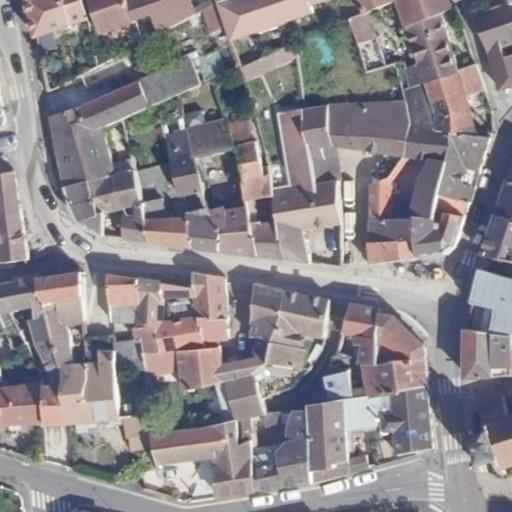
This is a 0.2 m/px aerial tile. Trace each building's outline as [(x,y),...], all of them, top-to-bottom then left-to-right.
[(85,9),(83,0),(27,0),(36,36),(72,26),(71,24),(88,19),(85,9)] [(114,0),(83,0),(85,9),(114,0)] [(129,0),(133,13),(150,6),(159,33),(199,12),(195,0),(129,0)] [(323,0),(215,0),(217,3),(221,15),(228,35),(317,7),(316,2),(323,0)] [(358,0),(363,13),(366,12),(392,0),(358,0)] [(395,0),(419,64),(405,69),(411,85),(424,81),(459,70),(441,11),(452,7),(450,3),(449,0),(395,0)] [(511,0),(510,0),(502,4),(511,29),(511,0)] [(221,15),(217,3),(206,8),(210,19),(221,15)] [(511,29),(502,4),(477,14),(489,52),(502,47),(511,42),(511,29)] [(366,12),(363,13),(350,19),(369,71),(387,66),(366,12)] [(294,44),(240,67),(244,80),(296,58),(294,44)] [(502,47),(489,52),(500,87),(502,88),(511,85),(511,54),(506,57),(502,47)] [(219,76),(225,74),(214,50),(162,72),(172,96),(179,94),(219,76)] [(476,65),(459,70),(424,81),(442,129),(453,132),(479,137),(466,94),(484,89),(476,65)] [(172,96),(162,72),(52,117),(60,153),(66,186),(111,173),(117,172),(103,126),(123,117),(159,102),(172,96)] [(424,81),(411,85),(402,88),(406,101),(411,121),(406,156),(430,160),(419,183),(414,203),(410,216),(418,257),(448,252),(455,248),(470,202),(442,196),(453,132),(442,129),(424,81)] [(332,104),(306,108),(313,160),(325,158),(324,146),(335,145),(406,156),(411,121),(406,101),(332,104)] [(290,180),(273,184),(274,194),(278,222),(283,259),(310,264),(304,229),(341,224),(337,180),(317,182),(313,160),(306,108),(279,113),(290,180)] [(250,117),(229,123),(235,147),(257,142),(250,117)] [(228,118),(187,128),(188,130),(195,157),(235,147),(229,123),(228,118)] [(188,130),(167,135),(173,161),(182,196),(189,195),(195,193),(203,191),(195,157),(188,130)] [(442,196),(470,202),(490,139),(479,137),(453,132),(442,196)] [(273,184),(271,169),(265,170),(257,142),(235,147),(248,207),(259,255),(283,259),(278,222),(263,221),(258,198),(274,194),(273,184)] [(317,182),(337,180),(340,179),(335,145),(324,146),(325,158),(313,160),(317,182)] [(126,158),(128,170),(135,168),(132,157),(126,158)] [(136,171),(151,241),(195,247),(188,222),(182,196),(173,161),(136,171)] [(120,207),(125,238),(151,241),(136,171),(135,168),(128,170),(117,172),(111,173),(119,207),(120,207)] [(0,262),(32,259),(17,173),(0,174),(0,262)] [(111,173),(66,186),(73,207),(81,220),(87,226),(98,231),(102,234),(111,236),(125,238),(120,207),(119,207),(111,173)] [(370,231),(370,263),(418,257),(410,216),(414,203),(393,203),(391,174),(389,178),(371,184),(370,231)] [(511,179),(508,178),(497,213),(511,217),(511,179)] [(196,222),(202,248),(223,251),(210,210),(203,191),(195,193),(203,223),(196,222)] [(226,207),(210,210),(223,251),(259,255),(248,207),(227,211),(226,207)] [(511,217),(497,213),(484,254),(511,258),(511,217)] [(188,222),(195,247),(202,248),(196,222),(188,222)] [(511,277),(482,269),(473,301),(476,301),(467,329),(511,331),(511,277)] [(199,314),(205,340),(228,338),(229,312),(226,278),(194,271),(196,288),(197,296),(199,314)] [(83,273),(39,278),(45,303),(85,298),(83,273)] [(140,279),(110,275),(114,323),(138,322),(140,279)] [(39,278),(36,279),(0,286),(0,288),(7,314),(26,310),(32,329),(36,342),(54,338),(45,303),(39,278)] [(182,286),(140,279),(138,322),(138,327),(157,326),(162,352),(179,351),(179,350),(182,350),(177,318),(166,319),(164,297),(183,297),(182,286)] [(254,366),(255,372),(271,361),(284,291),(256,285),(251,336),(257,337),(255,360),(254,366)] [(182,286),(183,297),(197,296),(196,288),(182,286)] [(255,372),(255,374),(262,398),(284,395),(293,389),(307,369),(304,368),(306,350),(304,350),(308,332),(325,338),(330,301),(284,291),(271,361),(255,372)] [(85,298),(45,303),(54,338),(65,385),(68,423),(121,419),(120,416),(117,371),(116,349),(102,350),(102,378),(89,379),(88,362),(73,364),(69,324),(86,321),(85,298)] [(351,304),(343,333),(357,336),(362,337),(362,342),(378,343),(380,314),(381,308),(351,304)] [(177,318),(182,350),(207,348),(205,340),(199,314),(177,318)] [(395,315),(380,314),(378,343),(376,364),(427,359),(426,345),(395,315)] [(142,339),(143,354),(162,352),(157,326),(138,327),(138,340),(142,339)] [(467,376),(511,373),(511,331),(467,329),(467,376)] [(363,345),(361,362),(364,365),(376,364),(378,343),(362,342),(362,337),(357,336),(355,344),(363,345)] [(54,338),(36,342),(51,372),(52,386),(65,385),(54,338)] [(116,349),(117,371),(145,368),(143,354),(142,339),(138,340),(115,343),(116,349)] [(183,391),(204,386),(255,374),(255,372),(254,366),(255,360),(225,366),(223,347),(207,348),(182,350),(179,350),(179,351),(181,370),(183,391)] [(145,368),(149,396),(161,394),(159,375),(181,370),(179,351),(162,352),(143,354),(145,368)] [(364,365),(369,396),(430,386),(427,359),(376,364),(364,365)] [(298,410),(310,411),(309,405),(356,398),(351,371),(328,376),(318,381),(310,389),(298,410)] [(204,386),(214,425),(239,419),(266,413),(262,398),(255,374),(204,386)] [(0,425),(44,422),(43,386),(43,383),(42,382),(0,388),(0,425)] [(52,386),(43,386),(44,422),(44,425),(68,425),(68,423),(65,385),(52,386)] [(310,411),(313,484),(349,474),(346,428),(371,425),(376,466),(438,449),(430,386),(369,396),(356,398),(309,405),(310,411)] [(138,414),(151,413),(149,396),(136,397),(138,414)] [(511,411),(508,413),(503,399),(482,407),(488,429),(473,432),(472,428),(467,430),(479,464),(494,459),(500,479),(507,478),(506,473),(511,470),(511,411)] [(255,469),(257,492),(313,484),(310,411),(298,410),(294,410),(294,414),(288,427),(289,443),(278,451),(281,464),(255,469)] [(138,414),(125,416),(127,435),(154,433),(151,413),(138,414)] [(216,457),(219,498),(257,492),(255,469),(254,456),(253,438),(241,445),(239,419),(214,425),(154,433),(159,461),(175,456),(196,459),(216,457)] [(254,456),(255,469),(281,464),(278,451),(254,456)]
